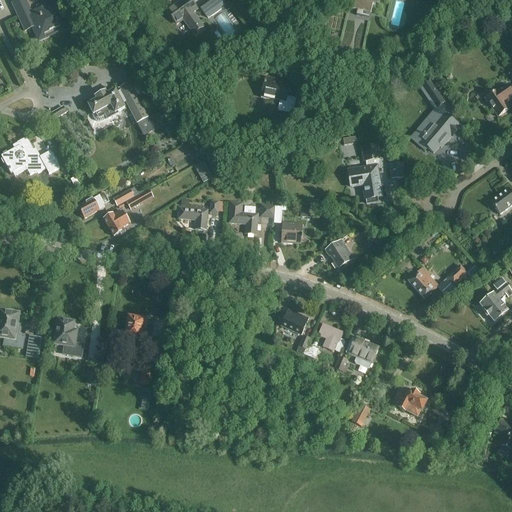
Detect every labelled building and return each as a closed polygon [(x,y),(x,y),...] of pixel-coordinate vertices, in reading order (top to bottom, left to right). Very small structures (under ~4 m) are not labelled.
[(58,16),(64,13),(57,0),(43,0),(46,6),(43,8),(41,5),(36,7),(37,10),(31,13),(24,0),(21,0),(12,4),(25,31),(36,26),(41,36),(62,26),(58,16)] [(187,0),(183,0),(167,12),(176,24),(183,19),(192,32),(201,26),(192,13),(195,10),(187,0)] [(213,0),(201,9),(205,16),(222,4),(219,0),(213,0)] [(354,0),(352,9),(357,11),(356,16),(362,17),(363,12),(370,14),(372,3),(375,4),(377,4),(379,3),(381,1),(381,0),(354,0)] [(220,8),(220,24),(235,24),(234,8),(220,8)] [(292,115),(296,99),(286,97),(289,83),(265,78),(261,98),(268,100),(268,99),(279,101),(277,111),(292,115)] [(137,124),(148,119),(129,84),(118,90),(119,92),(116,93),(115,91),(106,96),(103,96),(99,98),(98,101),(88,106),(93,115),(92,115),(95,119),(96,121),(98,122),(100,122),(102,121),(118,113),(125,109),(122,104),(125,102),(137,124)] [(505,104),(511,98),(511,94),(506,86),(497,92),(496,92),(485,100),(497,118),(509,110),(505,104)] [(141,98),(147,112),(151,111),(145,97),(141,98)] [(58,109),(68,104),(66,99),(56,104),(58,109)] [(51,114),(55,121),(67,114),(63,107),(51,114)] [(422,133),(414,143),(425,152),(427,149),(433,154),(442,143),(444,145),(458,127),(440,112),(426,128),(429,130),(424,135),(422,133)] [(41,145),(47,143),(43,133),(37,135),(41,145)] [(50,152),(38,159),(26,138),(17,143),(19,147),(8,153),(6,153),(3,154),(2,156),(1,157),(2,158),(1,161),(3,165),(6,166),(11,174),(12,174),(15,178),(27,171),(30,176),(34,173),(35,175),(46,169),(49,175),(60,169),(50,152)] [(383,199),(378,168),(380,161),(379,159),(377,147),(363,149),(365,161),(366,168),(347,171),(348,175),(346,175),(347,186),(349,186),(350,190),(362,188),(364,202),(365,202),(366,206),(378,204),(378,200),(383,199)] [(170,161),(172,167),(178,165),(175,158),(170,161)] [(204,164),(196,168),(203,183),(213,178),(204,164)] [(391,166),(391,179),(392,179),(392,178),(397,178),(397,179),(398,179),(398,178),(402,178),(403,178),(403,165),(391,166)] [(490,203),(499,216),(511,205),(511,194),(508,189),(490,203)] [(113,200),(117,208),(134,198),(130,191),(113,200)] [(149,191),(133,199),(138,207),(153,199),(149,191)] [(83,219),(84,220),(104,209),(103,207),(109,203),(104,194),(77,209),(81,215),(80,217),(81,219),(83,219)] [(217,213),(223,214),(223,206),(218,205),(218,203),(211,203),(210,214),(217,214),(217,213)] [(244,207),(244,214),(240,214),(241,205),(230,204),(229,224),(246,225),(245,234),(256,235),(258,215),(255,215),(256,208),(244,207)] [(275,219),(276,208),(269,208),(269,207),(262,206),(261,217),(275,219)] [(195,230),(206,230),(207,212),(179,209),(178,220),(196,221),(195,230)] [(117,213),(108,218),(117,235),(127,230),(125,227),(133,223),(126,211),(119,215),(117,213)] [(281,243),(301,245),(302,225),(282,224),(281,243)] [(338,269),(353,260),(342,241),(326,251),(329,257),(330,256),(338,269)] [(446,280),(439,287),(437,288),(446,298),(456,289),(452,286),(465,272),(458,266),(445,279),(446,280)] [(437,288),(439,287),(423,270),(408,283),(424,300),(437,288)] [(497,292),(479,306),(493,323),(507,312),(497,299),(504,294),(507,298),(511,294),(511,292),(505,285),(506,284),(501,279),(492,287),(497,292)] [(281,327),(302,336),(309,320),(287,311),(281,327)] [(21,320),(0,316),(0,337),(8,339),(7,346),(30,350),(32,339),(17,337),(21,320)] [(144,321),(135,320),(135,317),(132,317),(131,319),(127,318),(124,339),(132,340),(129,354),(144,356),(145,348),(139,346),(140,342),(144,321)] [(75,331),(76,323),(58,320),(54,346),(65,348),(63,355),(83,358),(85,345),(77,344),(79,332),(75,331)] [(335,352),(341,354),(346,342),(340,340),(343,333),(324,325),(319,337),(327,340),(324,347),(335,352)] [(304,355),(311,340),(304,337),(298,352),(304,355)] [(352,339),(345,354),(348,355),(348,356),(355,359),(354,363),(355,365),(367,370),(369,370),(371,364),(372,362),(377,364),(379,359),(375,357),(378,349),(379,348),(369,344),(369,343),(364,341),(355,338),(354,340),(352,339)] [(311,340),(304,355),(315,359),(319,350),(308,345),(311,340)] [(335,369),(343,373),(348,362),(340,359),(335,369)] [(97,371),(88,370),(87,378),(87,381),(96,382),(97,371)] [(138,385),(145,386),(147,374),(140,373),(138,385)] [(150,399),(151,391),(142,390),(141,398),(150,399)] [(411,393),(410,394),(407,392),(405,396),(398,393),(394,400),(395,400),(392,405),(405,413),(406,411),(417,417),(419,412),(420,413),(426,402),(418,398),(419,397),(417,396),(418,395),(414,392),(413,394),(411,393)] [(362,397),(358,405),(369,409),(372,401),(362,397)] [(351,423),(360,428),(369,411),(360,406),(351,423)] [(511,423),(509,422),(508,425),(501,421),(495,433),(502,437),(499,445),(501,446),(500,449),(501,452),(507,455),(509,454),(511,451),(511,423)]
